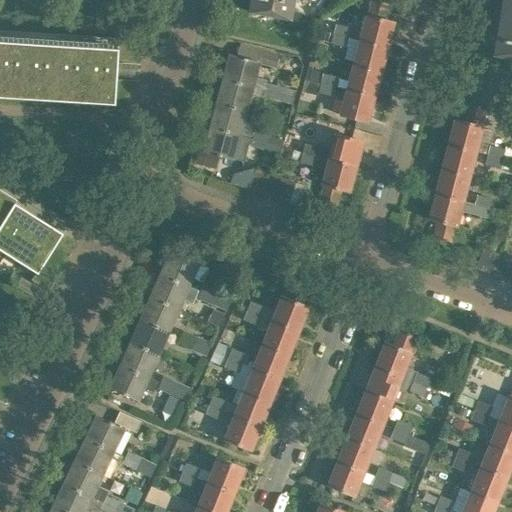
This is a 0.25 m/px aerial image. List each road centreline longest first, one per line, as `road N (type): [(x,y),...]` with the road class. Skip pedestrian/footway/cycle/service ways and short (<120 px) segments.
road 1 (residential): [(0,497),(145,184)]
road 2 (residential): [(262,511),(361,260)]
road 3 (residential): [(361,260),(433,0)]
road 4 (residential): [(361,260),(145,184)]
road 5 (residential): [(145,184),(190,0)]
road 6 (residential): [(511,313),(361,260)]
